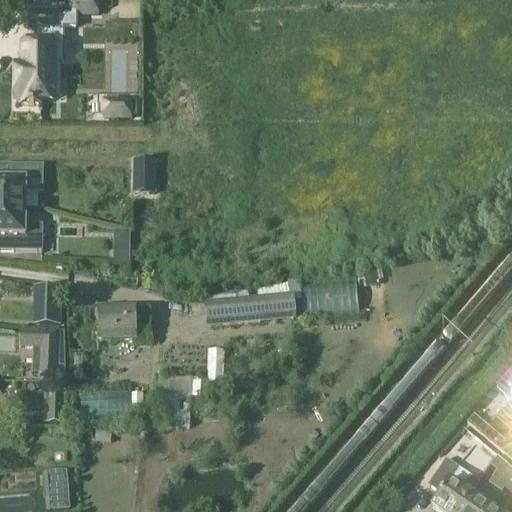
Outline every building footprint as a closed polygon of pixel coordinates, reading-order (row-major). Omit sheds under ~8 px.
[(72,0),(72,17),(98,16),(98,0),(72,0)] [(306,0),(307,66),(380,66),(380,51),(403,51),(403,66),(477,66),(477,0),(306,0)] [(46,49),(46,32),(60,32),(59,14),(30,15),(30,32),(32,32),(32,49),(24,49),(24,82),(16,82),(16,104),(22,104),(22,110),(41,110),(41,104),(53,104),(54,49),(46,49)] [(155,68),(155,99),(206,99),(206,83),(220,83),(220,59),(205,59),(205,68),(155,68)] [(192,117),(213,118),(214,102),(193,101),(192,117)] [(103,103),(103,121),(131,121),(131,118),(134,118),(134,103),(103,103)] [(210,147),(209,123),(188,123),(188,148),(210,147)] [(134,163),(134,196),(154,196),(154,164),(134,163)] [(0,183),(0,210),(27,211),(27,183),(46,183),(45,168),(1,167),(1,183),(0,183)] [(250,214),(250,238),(264,238),(264,229),(294,229),(294,177),(263,177),(263,214),(250,214)] [(322,214),(322,238),(336,238),(336,229),(366,229),(366,177),(335,177),(335,214),(322,214)] [(395,214),(395,238),(409,238),(409,229),(439,229),(439,177),(408,177),(408,214),(395,214)] [(0,252),(43,252),(43,227),(27,227),(27,211),(0,210),(0,252)] [(113,250),(113,265),(130,265),(130,250),(113,250)] [(160,267),(179,276),(176,283),(189,289),(194,278),(204,283),(209,272),(167,253),(160,267)] [(377,269),(362,272),(364,281),(378,279),(377,269)] [(41,291),(40,326),(58,327),(59,291),(41,291)] [(215,328),(262,324),(261,303),(213,307),(215,328)] [(136,318),(136,311),(98,311),(99,344),(136,343),(136,333),(150,333),(150,314),(145,314),(145,318),(136,318)] [(21,330),(20,349),(40,350),(39,375),(57,376),(57,368),(65,368),(64,333),(59,333),(59,332),(21,330)] [(511,376),(499,392),(511,405),(511,403),(511,376)] [(182,415),(183,392),(163,391),(162,414),(182,415)] [(45,410),(44,423),(63,424),(63,410),(45,410)] [(497,450),(505,443),(474,417),(467,425),(497,450)] [(96,431),(96,445),(110,446),(111,432),(96,431)] [(463,447),(490,467),(499,456),(483,444),(482,445),(471,437),(463,447)] [(511,462),(511,438),(510,437),(505,443),(497,450),(511,462)] [(461,490),(452,484),(461,472),(447,462),(429,488),(440,495),(431,508),(435,511),(459,511),(470,496),(477,486),(468,479),(461,490)] [(509,483),(511,479),(511,470),(504,464),(496,473),(509,483)] [(67,474),(48,475),(49,489),(68,488),(67,474)] [(489,511),(490,510),(470,496),(459,511),(489,511)]
